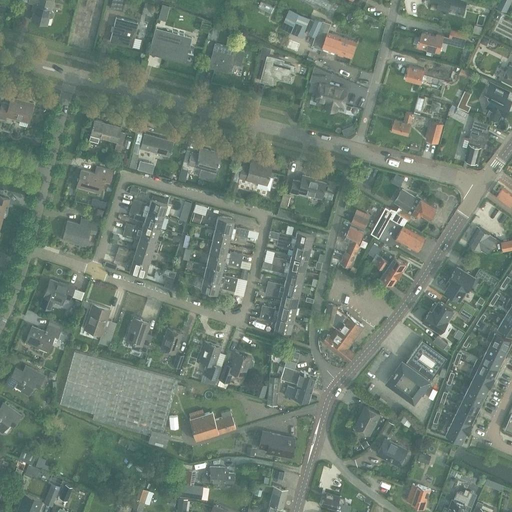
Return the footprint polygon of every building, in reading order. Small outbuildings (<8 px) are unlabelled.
[(52,10),(50,10),(52,0),(28,0),(28,2),(35,3),(31,20),(47,24),(48,17),(50,18),(53,16),(54,13),(52,10)] [(112,0),(110,7),(122,10),(124,0),(112,0)] [(272,12),(275,6),(262,0),(260,6),(272,12)] [(319,0),(298,0),(324,12),(328,4),(319,0)] [(493,8),(494,2),(485,0),(429,0),(429,2),(435,3),(434,5),(437,6),(436,9),(449,13),(450,6),(465,9),(467,3),(469,4),(470,2),(493,8)] [(499,0),(496,7),(504,11),(509,0),(499,0)] [(162,3),(158,19),(166,21),(170,6),(162,3)] [(290,9),(282,28),(298,35),(297,36),(302,38),(306,31),(311,19),(290,9)] [(134,37),(133,37),(137,22),(116,17),(110,40),(132,46),(134,37)] [(333,51),(352,57),(357,42),(328,32),(331,23),(316,18),(315,20),(311,19),(306,31),(316,36),(313,46),(322,49),(320,55),(330,59),(333,51)] [(156,26),(148,54),(149,54),(152,43),(160,45),(164,46),(166,46),(163,57),(164,56),(165,56),(169,57),(178,60),(178,59),(185,61),(187,53),(190,44),(191,38),(192,37),(185,35),(183,35),(179,34),(177,34),(172,32),(173,31),(172,31),(172,32),(156,28),(156,26)] [(210,38),(216,40),(219,28),(213,26),(210,38)] [(449,37),(464,41),(466,33),(451,29),(449,37)] [(419,46),(440,51),(444,36),(437,34),(436,36),(422,32),(419,46)] [(209,66),(230,72),(233,63),(240,65),(244,51),(215,43),(209,66)] [(275,77),(291,81),(295,67),(282,63),(283,60),(268,56),(271,48),(263,46),(260,57),(267,59),(261,80),(273,84),(275,77)] [(339,87),(339,85),(330,82),(332,73),(314,65),(310,80),(320,83),(316,98),(317,98),(328,101),(326,106),(326,107),(336,110),(337,106),(338,103),(343,105),(348,89),(339,87)] [(437,74),(410,66),(406,79),(421,83),(423,76),(448,84),(452,73),(438,69),(437,74)] [(511,67),(510,66),(503,81),(511,84),(511,67)] [(472,73),(461,69),(458,74),(470,79),(472,73)] [(332,82),(343,85),(345,77),(334,74),(332,82)] [(488,101),(490,102),(487,108),(489,109),(487,114),(499,120),(501,116),(505,118),(511,103),(511,102),(506,99),(505,97),(507,92),(491,83),(486,93),(490,95),(489,99),(488,101)] [(422,110),(425,97),(419,96),(416,108),(422,110)] [(1,106),(0,110),(0,117),(5,119),(6,115),(20,119),(19,124),(26,126),(32,103),(11,97),(8,107),(1,106)] [(461,99),(458,107),(468,112),(471,106),(466,104),(467,101),(461,99)] [(411,124),(410,123),(413,114),(406,112),(404,122),(395,119),(392,130),(408,134),(411,124)] [(463,137),(461,146),(468,148),(465,159),(477,162),(481,146),(484,148),(490,125),(475,117),(469,138),(463,137)] [(121,127),(95,121),(90,141),(98,143),(99,137),(117,141),(115,150),(121,152),(126,132),(120,131),(121,127)] [(442,124),(432,121),(427,140),(437,142),(442,124)] [(355,123),(343,128),(346,135),(358,130),(355,123)] [(141,147),(169,155),(173,141),(145,133),(141,147)] [(192,152),(189,164),(201,167),(200,172),(215,175),(221,153),(200,148),(199,154),(192,152)] [(139,154),(133,152),(129,167),(135,168),(139,154)] [(272,178),(269,177),(271,167),(250,161),(249,167),(242,165),(239,177),(258,182),(257,187),(269,190),(272,178)] [(82,169),(78,186),(91,189),(92,188),(102,190),(104,182),(110,183),(110,180),(113,171),(97,167),(96,173),(82,169)] [(181,172),(179,180),(186,182),(188,174),(181,172)] [(290,192),(297,194),(298,192),(321,197),(325,182),(310,178),(311,176),(302,174),(301,181),(294,179),(290,192)] [(396,174),(392,181),(399,185),(403,178),(396,174)] [(232,181),(228,193),(235,195),(239,182),(232,181)] [(511,190),(505,185),(497,195),(511,205),(511,203),(511,190)] [(132,187),(130,193),(137,195),(139,189),(132,187)] [(371,233),(379,237),(390,218),(404,225),(407,220),(408,221),(414,213),(419,216),(422,213),(430,218),(433,213),(435,213),(436,210),(436,209),(437,207),(417,195),(415,197),(402,189),(395,201),(401,204),(399,207),(402,208),(398,214),(386,206),(371,233)] [(284,193),(280,208),(287,210),(291,195),(284,193)] [(153,195),(152,199),(166,203),(168,199),(153,195)] [(0,228),(6,205),(8,205),(9,199),(0,196),(0,228)] [(133,199),(131,205),(163,215),(166,203),(151,198),(149,205),(145,204),(146,203),(133,199)] [(93,199),(92,205),(106,208),(107,202),(93,199)] [(185,200),(181,212),(188,214),(192,202),(185,200)] [(143,222),(159,227),(163,215),(131,205),(129,212),(142,216),(142,215),(145,216),(143,222)] [(280,208),(279,215),(292,218),(294,212),(287,210),(280,208)] [(351,222),(365,228),(369,217),(355,212),(351,222)] [(195,213),(193,221),(201,223),(203,215),(195,213)] [(233,219),(217,216),(214,228),(247,236),(248,229),(235,226),(235,228),(231,227),(233,219)] [(425,237),(404,225),(390,218),(379,237),(378,238),(393,246),(396,239),(403,242),(402,244),(410,249),(411,247),(418,250),(425,237)] [(90,232),(96,233),(99,223),(86,220),(84,225),(68,221),(64,238),(77,241),(77,239),(87,242),(90,232)] [(126,223),(124,229),(155,239),(159,227),(143,222),(141,229),(138,228),(138,227),(126,223)] [(350,242),(358,245),(364,232),(350,226),(345,240),(350,242)] [(482,249),(487,253),(496,239),(491,235),(492,235),(480,227),(470,242),(482,250),(482,249)] [(214,228),(211,240),(228,244),(229,237),(232,237),(232,239),(245,242),(247,236),(214,228)] [(124,229),(122,235),(134,239),(132,245),(136,246),(151,251),(155,239),(124,229)] [(270,230),(268,236),(277,238),(279,232),(270,230)] [(279,232),(277,238),(309,246),(312,234),(311,233),(300,231),(297,230),(295,237),(292,236),(292,235),(279,232)] [(175,234),(173,240),(179,242),(181,236),(175,234)] [(276,244),(289,247),(289,246),(293,247),(291,254),(307,258),(309,246),(277,238),(276,244)] [(503,253),(511,251),(511,239),(501,241),(503,253)] [(229,251),(226,251),(228,244),(211,240),(209,252),(241,260),(243,253),(229,250),(229,251)] [(360,246),(358,245),(350,242),(341,261),(351,266),(360,246)] [(374,244),(368,253),(379,260),(400,274),(402,270),(404,270),(406,267),(405,266),(406,264),(394,256),(390,262),(379,255),(383,250),(374,244)] [(118,246),(116,253),(148,263),(151,251),(136,246),(134,252),(130,251),(131,250),(118,246)] [(209,252),(206,264),(222,268),(224,261),(227,262),(227,263),(240,266),(241,260),(209,252)] [(116,253),(114,259),(127,263),(125,268),(144,274),(148,263),(116,253)] [(273,256),(272,262),(304,270),(307,258),(291,254),(289,261),(286,260),(286,259),(273,256)] [(365,259),(358,272),(366,276),(373,263),(365,259)] [(379,260),(377,264),(385,269),(381,276),(393,284),(394,282),(396,282),(397,280),(397,278),(400,274),(379,260)] [(285,278),(301,282),(304,270),(272,262),(270,268),(283,272),(284,270),(287,271),(285,278)] [(206,264),(203,277),(235,284),(237,277),(224,274),(223,276),(220,275),(222,268),(206,264)] [(468,288),(475,277),(457,266),(451,277),(468,288)] [(487,280),(491,274),(480,267),(476,273),(487,280)] [(235,284),(203,277),(200,289),(216,293),(218,285),(221,286),(221,287),(234,290),(235,284)] [(469,288),(468,288),(451,277),(446,285),(448,286),(446,289),(451,293),(462,300),(469,288)] [(268,280),(266,287),(298,294),(301,282),(285,278),(284,285),(281,284),(281,283),(268,280)] [(53,299),(62,302),(64,298),(70,300),(74,287),(64,284),(50,279),(41,304),(50,308),(53,299)] [(279,302),(295,306),(298,294),(266,287),(265,293),(278,296),(278,295),(281,296),(279,302)] [(462,307),(465,302),(451,293),(444,303),(458,312),(462,307)] [(449,322),(456,310),(444,303),(439,300),(437,303),(435,302),(430,310),(447,321),(449,322)] [(465,302),(462,307),(473,314),(476,308),(465,301),(465,302)] [(114,327),(105,323),(110,308),(93,302),(84,327),(101,334),(99,341),(108,344),(114,327)] [(262,304),(260,311),(292,318),(295,306),(279,302),(278,309),(275,308),(275,307),(262,304)] [(347,347),(348,346),(365,327),(347,314),(345,317),(337,313),(338,306),(328,305),(325,324),(334,326),(335,323),(338,324),(330,333),(328,331),(322,337),(348,361),(354,353),(347,347)] [(469,319),(473,314),(462,307),(458,312),(458,313),(469,319)] [(441,332),(447,321),(430,310),(423,321),(441,332)] [(260,311),(259,317),(272,320),(272,319),(276,320),(274,327),(289,330),(292,318),(260,311)] [(148,321),(133,316),(125,337),(124,340),(133,342),(131,348),(139,351),(139,350),(146,353),(152,338),(150,338),(143,335),(148,321)] [(499,326),(511,333),(511,322),(504,317),(499,326)] [(33,326),(27,339),(33,342),(33,344),(48,350),(54,335),(57,337),(60,330),(48,325),(46,331),(33,326)] [(66,327),(63,334),(69,336),(71,330),(66,327)] [(159,347),(173,352),(179,332),(166,327),(159,347)] [(511,339),(496,331),(491,340),(508,348),(511,339)] [(433,340),(443,348),(448,343),(437,335),(433,340)] [(414,401),(429,380),(428,380),(431,377),(432,378),(447,357),(422,339),(423,339),(422,338),(404,363),(402,361),(397,369),(397,370),(394,374),(393,373),(387,381),(414,401)] [(508,348),(491,340),(487,349),(503,357),(508,348)] [(206,341),(200,359),(208,362),(205,370),(209,371),(205,383),(213,385),(220,365),(214,363),(220,346),(206,341)] [(297,360),(299,351),(277,345),(278,342),(275,341),(274,344),(276,345),(274,354),(297,360)] [(499,367),(503,357),(487,349),(482,359),(499,367)] [(94,413),(92,419),(150,435),(151,430),(163,433),(178,379),(74,351),(59,404),(94,413)] [(225,363),(217,386),(225,389),(231,371),(243,375),(246,366),(247,367),(249,366),(250,362),(249,360),(248,359),(249,357),(235,352),(230,365),(225,363)] [(177,353),(173,366),(180,368),(184,355),(177,353)] [(473,366),(478,368),(494,376),(499,367),(482,359),(478,356),(473,366)] [(312,388),(316,376),(305,372),(303,371),(303,372),(284,366),(280,378),(296,382),(310,387),(312,388)] [(33,386),(38,389),(45,376),(29,368),(27,372),(26,372),(26,373),(16,367),(7,383),(29,394),(33,386)] [(494,376),(478,368),(473,378),(489,386),(490,386),(494,376)] [(270,377),(267,404),(276,405),(279,378),(270,377)] [(473,378),(469,387),(485,395),(489,386),(473,378)] [(310,387),(296,382),(294,388),(288,386),(285,395),(308,402),(308,401),(306,401),(310,387)] [(261,385),(257,396),(264,398),(268,387),(261,385)] [(469,387),(464,396),(481,404),(485,395),(469,387)] [(464,396),(460,405),(476,413),(481,404),(464,396)] [(472,422),(476,413),(460,405),(456,414),(472,422)] [(0,409),(0,430),(3,432),(8,424),(13,427),(21,416),(6,406),(3,410),(2,410),(1,411),(0,409)] [(355,426),(370,433),(380,413),(365,406),(355,426)] [(191,418),(188,418),(194,440),(234,428),(228,410),(220,412),(222,417),(213,420),(210,412),(204,414),(202,409),(189,413),(191,418)] [(456,414),(451,424),(467,431),(467,432),(472,422),(456,414)] [(451,424),(446,433),(462,441),(467,431),(451,424)] [(167,434),(163,433),(151,430),(150,435),(148,442),(164,446),(166,447),(169,434),(167,434)] [(266,452),(290,457),(293,438),(270,433),(261,431),(258,447),(266,449),(266,452)] [(385,438),(377,453),(399,465),(407,449),(385,438)] [(18,457),(30,462),(34,452),(22,448),(18,457)] [(420,453),(417,460),(428,464),(431,456),(420,453)] [(25,476),(46,481),(47,475),(40,473),(42,467),(29,463),(25,476)] [(210,476),(202,476),(201,481),(232,483),(233,472),(222,472),(222,468),(210,467),(210,476)] [(182,468),(180,482),(186,483),(193,484),(195,470),(182,468)] [(274,470),(272,479),(282,482),(284,472),(274,470)] [(63,478),(51,474),(48,482),(59,486),(63,478)] [(178,482),(177,495),(201,499),(203,486),(178,482)] [(431,489),(418,484),(417,485),(413,483),(407,500),(412,502),(411,503),(424,508),(431,489)] [(52,504),(59,487),(51,484),(45,501),(52,504)] [(72,487),(65,484),(60,497),(67,500),(72,487)] [(266,511),(280,511),(286,489),(273,486),(266,511)] [(445,507),(442,511),(469,511),(477,493),(469,490),(468,495),(457,491),(454,499),(453,499),(449,509),(445,507)] [(325,492),(321,504),(328,506),(328,508),(342,511),(348,511),(351,505),(344,503),(345,499),(339,497),(339,496),(325,492)] [(34,511),(36,507),(38,508),(41,500),(24,493),(16,511),(34,511)] [(131,511),(135,501),(127,498),(124,506),(122,505),(120,510),(123,511),(122,511),(131,511)] [(179,498),(177,510),(186,511),(187,500),(179,498)] [(132,511),(139,511),(144,501),(137,499),(132,511)] [(477,501),(472,511),(492,511),(493,509),(482,505),(483,504),(477,501)]
